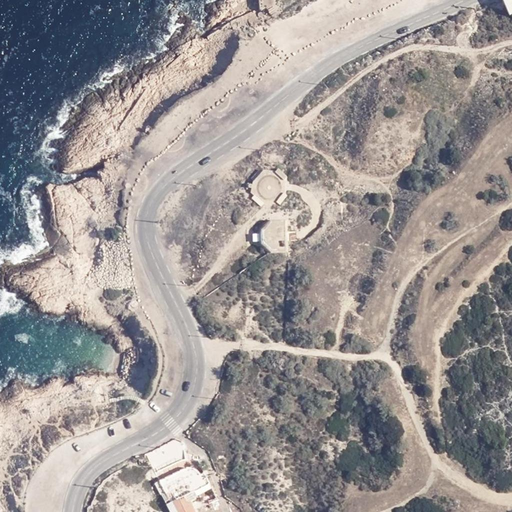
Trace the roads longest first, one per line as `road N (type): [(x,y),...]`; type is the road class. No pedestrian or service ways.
road 1 (tertiary): [(71,511),(91,469),(176,416),(197,372),(189,333),(146,240),(146,214),(158,190),(342,53),(465,0)]
road 2 (track): [(194,346),(382,356),(394,362),(442,464),(483,491),(511,497)]
road 3 (track): [(268,111),(283,124),(299,123),(402,50),(482,50),(511,41)]
